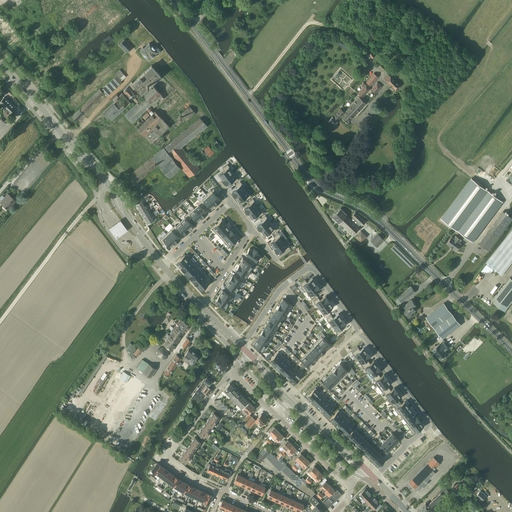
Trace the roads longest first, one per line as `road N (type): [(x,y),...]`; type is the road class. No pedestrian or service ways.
road 1 (tertiary): [(511,350),(381,222),(310,181),(171,0)]
road 2 (residential): [(358,333),(428,421),(375,478)]
road 3 (residential): [(241,346),(289,280),(312,268),(358,333)]
road 4 (residential): [(224,490),(167,452),(231,372)]
road 5 (residential): [(162,265),(231,202),(251,227)]
